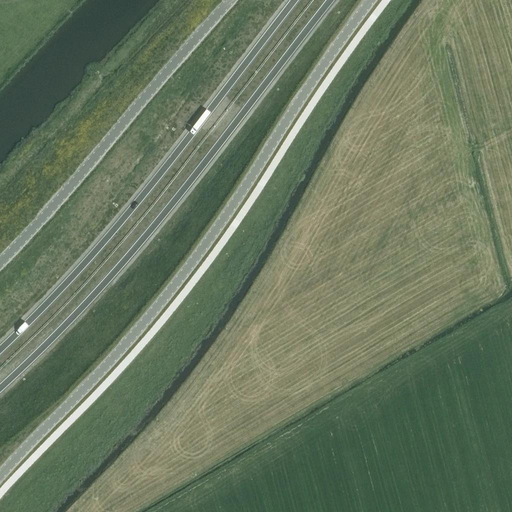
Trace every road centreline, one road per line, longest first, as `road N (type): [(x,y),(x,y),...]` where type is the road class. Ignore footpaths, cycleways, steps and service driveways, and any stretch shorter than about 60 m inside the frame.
road 1 (unclassified): [(0,475),(176,282),(370,0)]
road 2 (trunk): [(0,387),(128,254),(329,0)]
road 3 (trunk): [(294,0),(128,212),(0,348)]
road 4 (unclassified): [(229,0),(0,264)]
